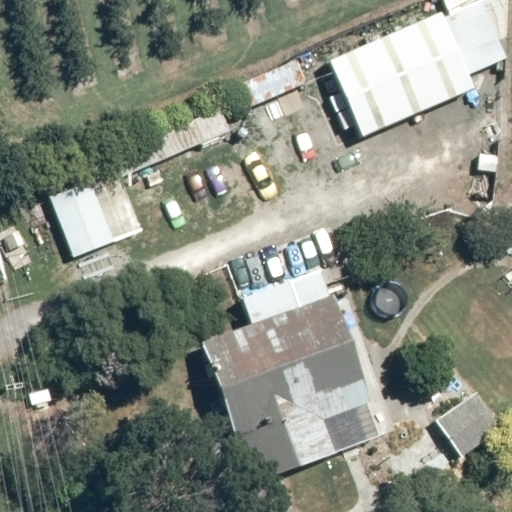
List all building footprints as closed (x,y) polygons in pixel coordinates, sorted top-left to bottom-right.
[(352,128),(357,137),(468,89),(463,77),(501,60),(495,45),(504,40),(505,0),(440,0),(446,14),(440,16),(437,12),(323,60),(336,94),(326,98),(340,132),(352,128)] [(235,78),(248,108),(303,84),(291,55),(235,78)] [(106,152),(117,179),(227,131),(220,118),(215,105),(106,152)] [(301,112),(278,120),(298,168),(320,158),(301,112)] [(40,180),(71,260),(140,236),(117,179),(106,152),(40,180)] [(15,192),(30,237),(45,233),(29,186),(15,192)] [(495,237),(511,228),(511,214),(507,203),(476,211),(484,227),(495,237)] [(511,233),(504,239),(496,244),(506,257),(511,251),(511,233)] [(240,298),(236,300),(243,325),(196,345),(199,353),(245,484),(272,475),(341,449),(350,446),(354,445),(377,437),(371,423),(363,406),(366,402),(326,295),(323,286),(316,271),(240,298)] [(470,394),(433,422),(447,443),(458,459),(495,428),(470,394)]
